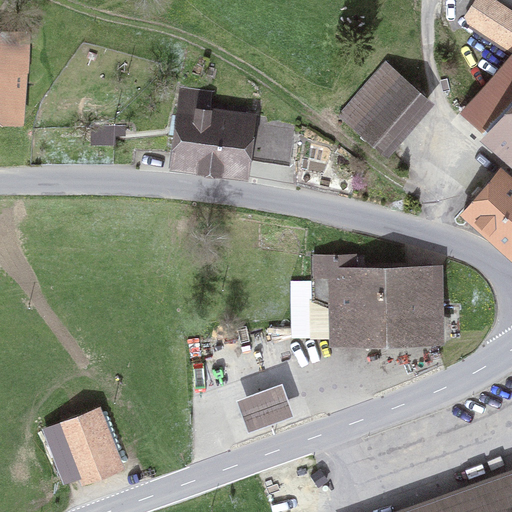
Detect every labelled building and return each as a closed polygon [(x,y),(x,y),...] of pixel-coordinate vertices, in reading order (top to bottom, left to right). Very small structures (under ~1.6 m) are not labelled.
[(511,14),(490,0),(476,0),(466,17),(511,47),(511,62),(470,113),(511,149),(511,14)] [(0,108),(11,109),(14,71),(26,72),(28,36),(0,34),(0,108)] [(386,62),(343,112),(384,146),(423,100),(389,72),(393,67),(386,62)] [(172,151),(170,165),(247,174),(249,162),(242,161),(243,154),(290,160),(294,129),(246,123),(248,114),(209,109),(210,103),(204,102),(206,91),(181,88),(177,115),(184,116),(180,152),(172,151)] [(511,243),(511,190),(501,181),(491,192),(485,187),(463,211),(507,250),(511,243)] [(337,299),(338,335),(434,333),(433,273),(432,273),(432,266),(426,266),(423,273),(355,274),(354,253),(311,254),(312,299),(337,299)] [(244,401),(254,429),(296,414),(286,386),(244,401)] [(102,411),(52,429),(70,476),(89,469),(91,475),(122,464),(102,411)] [(511,511),(511,489),(445,511),(511,511)]
